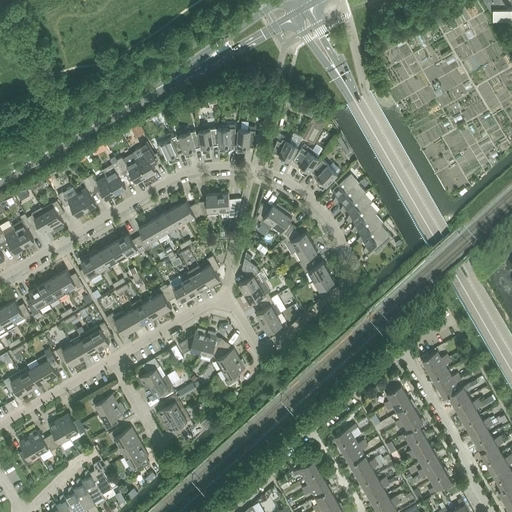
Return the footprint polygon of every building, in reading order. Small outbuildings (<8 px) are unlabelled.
[(511,7),(507,7),(503,0),(484,0),(493,15),(493,19),(511,19),(511,7)] [(288,92),(287,103),(296,104),(297,93),(288,92)] [(315,109),(302,102),(299,110),(312,116),(315,109)] [(316,112),(311,122),(315,124),(318,125),(321,119),(326,121),(327,118),(324,117),(326,114),(317,110),(316,112)] [(310,121),(302,137),(307,139),(315,124),(311,122),(310,121)] [(140,123),(132,127),(136,136),(145,132),(140,123)] [(220,151),(226,150),(227,150),(228,150),(228,149),(229,149),(229,148),(229,147),(229,145),(238,144),(239,131),(236,131),(236,123),(228,124),(228,127),(219,128),(219,130),(220,144),(220,151)] [(256,147),(259,133),(256,133),(256,126),(249,125),(248,129),(239,128),(239,131),(238,144),(237,151),(243,151),(244,151),(245,151),(246,150),(246,149),(247,149),(247,148),(247,146),(256,147)] [(220,144),(219,130),(216,131),(216,127),(199,130),(199,133),(200,133),(202,146),(203,153),(209,152),(210,151),(211,151),(211,150),(211,149),(212,149),(212,148),(211,146),(220,144)] [(202,146),(200,133),(199,133),(197,133),(196,129),(179,134),(180,137),(185,150),(184,150),(186,156),(192,155),(193,154),(194,153),(194,152),(194,151),(194,149),(202,146)] [(170,162),(176,160),(176,159),(177,159),(177,158),(178,157),(177,156),(176,154),(184,150),(185,150),(180,137),(178,138),(176,135),(158,143),(162,152),(165,151),(170,162)] [(278,139),(273,151),(282,155),(281,157),(280,158),(280,159),(280,160),(281,160),(281,161),(282,161),(282,162),(289,165),(298,145),(290,141),(291,138),(284,135),(281,141),(278,139)] [(321,147),(324,142),(318,138),(315,144),(321,147)] [(142,145),(143,147),(133,153),(146,175),(156,170),(153,165),(158,162),(147,142),(142,145)] [(100,145),(91,149),(95,155),(103,151),(100,145)] [(303,146),(293,160),(301,165),(300,167),(300,168),(299,169),(300,170),(300,171),(301,172),(307,176),(319,158),(317,157),(320,154),(307,145),(305,148),(303,146)] [(122,156),(117,159),(124,171),(129,168),(136,181),(146,175),(133,153),(123,158),(122,156)] [(104,170),(107,175),(117,192),(127,187),(119,174),(124,171),(117,159),(115,156),(110,159),(113,164),(104,170)] [(330,165),(323,159),(312,171),(319,178),(318,179),(317,179),(317,180),(317,181),(317,182),(317,183),(318,184),(323,189),(338,173),(337,172),(340,168),(333,162),(330,165)] [(93,173),(88,176),(95,188),(100,185),(107,198),(117,192),(107,175),(97,181),(93,173)] [(340,199),(359,182),(351,173),(332,190),(338,196),(333,200),(336,203),(340,199)] [(90,191),(95,188),(88,176),(83,179),(87,187),(77,192),(87,209),(97,204),(90,191)] [(347,209),(366,191),(359,183),(359,182),(340,199),(345,205),(341,209),(343,212),(347,209)] [(78,215),(87,209),(77,192),(68,198),(63,190),(58,193),(65,206),(70,203),(78,215)] [(230,198),(229,191),(218,192),(219,210),(219,213),(231,212),(231,216),(237,216),(242,197),(230,198)] [(352,219),(372,200),(365,192),(366,191),(347,209),(352,214),(347,219),(349,221),(352,219)] [(203,215),(219,213),(219,210),(218,192),(207,193),(207,200),(198,201),(203,215)] [(58,199),(43,208),(55,228),(56,231),(64,226),(63,224),(64,223),(60,214),(65,211),(58,199)] [(197,218),(203,215),(198,201),(190,206),(187,200),(177,205),(186,220),(195,215),(197,218)] [(373,201),(372,200),(352,219),(357,225),(352,229),(355,232),(357,230),(378,211),(370,203),(373,201)] [(260,222),(270,229),(273,224),(283,210),(274,203),(270,209),(265,206),(257,217),(262,220),(260,222)] [(186,220),(177,205),(168,211),(176,226),(186,220)] [(43,208),(42,206),(32,212),(33,214),(28,217),(32,225),(35,229),(40,226),(45,234),(55,228),(43,208)] [(292,216),(283,210),(273,224),(282,230),(280,233),(285,237),(296,227),(289,222),(292,216)] [(167,231),(176,226),(168,211),(159,216),(167,231)] [(378,211),(357,230),(363,235),(358,240),(360,242),(363,240),(383,221),(376,213),(378,211)] [(23,220),(13,225),(15,228),(25,246),(35,240),(28,227),(32,225),(28,217),(26,212),(20,215),(23,220)] [(158,237),(167,231),(159,216),(149,222),(158,237)] [(383,222),(383,221),(363,240),(368,246),(364,249),(366,252),(371,248),(375,252),(393,236),(381,223),(383,222)] [(148,242),(158,237),(149,222),(139,227),(143,233),(138,236),(145,248),(150,245),(148,242)] [(25,246),(15,228),(13,225),(3,231),(1,227),(0,227),(0,236),(3,242),(8,239),(15,251),(25,246)] [(296,227),(285,237),(283,239),(292,253),(297,250),(312,241),(306,231),(300,235),(296,227)] [(183,241),(195,236),(193,232),(182,237),(183,241)] [(128,254),(130,257),(145,248),(138,236),(132,239),(129,233),(119,239),(128,254)] [(119,259),(128,254),(119,239),(110,244),(119,259)] [(318,251),(312,241),(297,250),(303,259),(300,261),(303,267),(315,260),(312,254),(318,251)] [(109,265),(119,259),(110,244),(101,250),(109,265)] [(104,268),(109,265),(101,250),(97,251),(96,249),(90,252),(91,255),(102,273),(106,271),(104,268)] [(102,273),(91,255),(90,252),(82,257),(84,259),(81,261),(85,267),(80,270),(87,282),(102,273)] [(208,258),(211,264),(202,269),(210,284),(220,279),(215,270),(220,267),(213,255),(208,258)] [(260,284),(263,282),(258,272),(260,271),(257,265),(246,257),(243,268),(248,278),(239,283),(245,293),(260,284)] [(318,265),(315,260),(303,267),(306,272),(309,270),(314,280),(329,271),(324,261),(318,265)] [(202,269),(199,264),(189,270),(201,290),(205,288),(206,290),(212,287),(210,284),(202,269)] [(71,275),(68,269),(58,274),(66,289),(76,284),(78,287),(83,284),(76,272),(71,275)] [(189,270),(180,275),(192,295),(201,290),(189,270)] [(335,281),(329,271),(314,280),(320,289),(315,292),(318,298),(330,291),(327,285),(335,281)] [(124,272),(115,277),(116,280),(126,275),(124,272)] [(49,280),(59,298),(68,293),(66,289),(58,274),(49,280)] [(193,298),(192,295),(180,275),(171,281),(172,283),(166,286),(173,298),(178,295),(182,301),(184,299),(186,302),(193,298)] [(39,285),(49,303),(59,298),(49,280),(39,285)] [(266,293),(260,284),(245,293),(251,302),(257,299),(260,304),(272,297),(269,292),(266,293)] [(49,303),(39,285),(29,291),(33,297),(27,300),(37,317),(43,314),(40,309),(49,303)] [(168,301),(173,298),(166,286),(161,289),(163,292),(153,297),(162,312),(172,307),(168,301)] [(98,289),(93,292),(96,298),(101,295),(98,289)] [(89,293),(83,297),(87,303),(93,300),(89,293)] [(150,299),(144,303),(153,318),(162,312),(153,297),(150,299)] [(282,311),(276,302),(275,302),(272,297),(260,304),(263,309),(257,313),(262,322),(277,314),(282,311)] [(16,323),(26,317),(31,314),(24,302),(19,305),(15,299),(6,305),(16,323)] [(141,299),(132,304),(135,308),(143,323),(153,318),(144,303),(141,299)] [(0,307),(0,316),(8,330),(17,325),(16,323),(6,305),(0,307)] [(85,308),(79,311),(83,317),(88,314),(85,308)] [(135,308),(125,314),(134,329),(143,323),(135,308)] [(134,329),(125,314),(123,310),(115,315),(113,312),(106,316),(115,331),(121,328),(124,334),(134,329)] [(277,314),(262,322),(268,332),(274,329),(277,334),(289,327),(286,321),(283,323),(277,314)] [(0,334),(8,330),(0,316),(0,334)] [(112,333),(105,321),(90,330),(101,348),(110,342),(107,336),(112,333)] [(206,329),(199,327),(198,330),(196,330),(195,334),(179,343),(184,353),(191,349),(202,352),(207,332),(205,332),(206,329)] [(101,348),(90,330),(81,335),(82,339),(91,353),(101,348)] [(216,332),(209,330),(208,333),(207,332),(202,352),(213,355),(215,356),(227,341),(222,337),(222,338),(217,337),(218,335),(216,335),(216,332)] [(70,339),(73,344),(82,359),(91,353),(82,339),(81,335),(79,333),(70,339)] [(231,344),(227,341),(215,356),(217,358),(223,368),(240,358),(234,348),(227,352),(226,351),(231,344)] [(72,365),(82,359),(73,344),(63,349),(62,346),(56,349),(63,362),(69,359),(72,365)] [(177,344),(171,347),(178,360),(184,357),(177,344)] [(50,346),(44,349),(49,358),(40,363),(48,378),(58,373),(55,367),(60,364),(53,351),(50,346)] [(425,363),(429,368),(449,356),(447,353),(441,356),(438,350),(421,360),(424,364),(425,363)] [(432,379),(448,369),(445,363),(451,360),(449,356),(429,368),(432,374),(430,375),(432,379)] [(166,375),(160,365),(155,357),(143,364),(145,367),(148,372),(140,377),(145,387),(166,375)] [(241,359),(240,358),(223,368),(228,377),(225,379),(228,385),(240,378),(237,372),(246,368),(245,366),(247,365),(243,358),(241,359)] [(39,384),(48,378),(40,363),(30,369),(39,384)] [(39,384),(30,369),(28,366),(19,371),(30,389),(39,384)] [(182,367),(176,370),(179,375),(185,372),(182,367)] [(439,387),(460,375),(458,372),(452,375),(448,369),(432,379),(434,383),(436,381),(439,387)] [(30,389),(19,371),(4,380),(11,392),(16,389),(20,395),(30,389)] [(175,390),(171,385),(174,383),(168,374),(166,375),(145,387),(151,397),(159,392),(163,397),(175,390)] [(398,374),(394,377),(395,379),(397,382),(399,385),(403,383),(401,379),(398,374)] [(449,394),(459,388),(459,387),(456,382),(462,378),(460,375),(439,387),(442,392),(441,393),(443,398),(449,394)] [(193,381),(178,390),(180,394),(195,385),(193,381)] [(452,404),(469,395),(465,389),(471,385),(470,382),(469,382),(459,387),(459,388),(449,394),(452,399),(450,400),(452,404)] [(386,405),(407,393),(404,388),(406,387),(403,383),(399,385),(395,387),(391,390),(387,392),(391,398),(384,402),(386,405)] [(96,403),(101,413),(118,402),(113,393),(104,397),(101,392),(89,399),(92,405),(96,403)] [(157,414),(162,422),(165,420),(185,408),(177,393),(165,400),(167,406),(159,410),(160,412),(157,414)] [(398,411),(414,401),(412,398),(410,399),(407,393),(386,405),(388,409),(394,405),(398,411)] [(460,413),(480,401),(478,397),(472,401),(469,395),(452,404),(455,408),(457,407),(460,413)] [(397,424),(418,412),(415,407),(417,405),(414,401),(398,411),(401,417),(395,421),(397,424)] [(463,423),(480,413),(476,407),(482,404),(480,401),(460,413),(463,418),(461,419),(463,423)] [(124,412),(118,402),(101,413),(107,422),(104,424),(107,429),(119,422),(116,417),(124,412)] [(185,408),(165,420),(162,422),(167,430),(170,428),(171,430),(179,425),(182,430),(194,423),(185,408)] [(405,424),(409,430),(419,424),(425,420),(423,416),(421,417),(418,412),(397,424),(399,427),(405,424)] [(74,421),(69,413),(59,418),(69,436),(79,430),(81,433),(86,430),(79,418),(74,421)] [(470,431),(491,419),(490,417),(489,416),(483,419),(480,413),(463,423),(465,427),(467,426),(470,431)] [(210,414),(206,418),(211,424),(216,420),(210,414)] [(49,435),(56,447),(71,439),(69,436),(59,418),(49,424),(54,432),(49,435)] [(474,442),(490,432),(487,426),(493,423),(491,419),(470,431),(474,437),(472,438),(474,442)] [(336,442),(338,446),(355,436),(351,430),(357,426),(355,423),(335,435),(338,441),(336,442)] [(409,430),(398,435),(400,439),(406,436),(410,442),(426,432),(424,428),(422,429),(419,424),(409,430)] [(115,436),(121,446),(138,436),(132,426),(124,431),(121,426),(109,433),(112,438),(115,436)] [(51,450),(56,447),(49,435),(44,438),(39,430),(37,431),(36,429),(30,433),(31,435),(29,435),(39,453),(49,447),(51,450)] [(409,454),(430,442),(427,437),(429,436),(426,432),(410,442),(413,447),(407,451),(409,454)] [(481,450),(502,438),(500,435),(494,438),(490,432),(474,442),(476,446),(478,445),(481,450)] [(30,458),(39,453),(29,435),(20,441),(24,450),(19,453),(26,465),(32,462),(30,458)] [(121,446),(126,455),(143,445),(138,436),(121,446)] [(358,442),(355,436),(338,446),(340,449),(342,448),(346,454),(366,442),(364,438),(358,442)] [(485,460),(501,451),(498,445),(504,441),(502,438),(481,450),(484,455),(482,456),(485,460)] [(368,445),(366,442),(346,454),(349,459),(347,460),(349,464),(365,455),(362,449),(368,445)] [(396,455),(403,451),(399,442),(392,446),(396,455)] [(421,460),(437,451),(435,447),(433,448),(430,442),(409,454),(411,458),(417,454),(421,460)] [(149,455),(143,445),(126,455),(132,465),(128,467),(131,472),(144,465),(141,460),(149,455)] [(420,473),(441,461),(438,456),(439,455),(437,451),(421,460),(424,466),(418,470),(420,473)] [(492,469),(511,457),(511,455),(511,453),(505,457),(501,451),(485,460),(487,464),(489,463),(492,469)] [(152,463),(161,460),(159,452),(150,455),(152,463)] [(369,461),(365,455),(349,464),(351,468),(353,467),(356,472),(377,460),(375,457),(369,461)] [(496,479),(511,470),(509,464),(511,461),(511,457),(492,469),(495,474),(493,475),(496,479)] [(301,471),(305,477),(321,468),(319,464),(317,465),(314,459),(293,471),(295,475),(301,471)] [(97,468),(90,472),(102,494),(103,494),(112,488),(103,471),(105,470),(99,460),(94,463),(97,468)] [(377,460),(356,472),(359,478),(358,479),(360,483),(376,473),(373,467),(379,464),(377,460)] [(432,479),(448,469),(446,465),(444,467),(441,461),(420,473),(422,476),(428,473),(432,479)] [(148,465),(138,475),(141,479),(152,469),(148,465)] [(324,472),(321,468),(305,477),(308,483),(302,487),(304,490),(325,478),(322,473),(324,472)] [(88,477),(82,480),(81,481),(94,502),(104,496),(103,494),(102,494),(90,472),(88,469),(85,471),(88,477)] [(432,479),(435,485),(429,488),(431,492),(452,480),(448,474),(450,473),(448,469),(432,479)] [(511,481),(511,469),(511,470),(496,479),(498,483),(500,482),(503,487),(511,481)] [(376,473),(360,483),(362,487),(364,486),(367,491),(388,479),(386,476),(380,479),(376,473)] [(80,485),(73,489),(86,510),(96,505),(94,502),(81,481),(82,480),(80,478),(77,479),(80,485)] [(312,490),(316,496),(332,486),(330,482),(328,483),(325,478),(304,490),(306,493),(312,490)] [(371,502),(387,492),(384,486),(390,483),(388,480),(388,479),(367,491),(370,497),(368,498),(371,502)] [(511,481),(503,487),(497,491),(499,495),(501,494),(504,499),(511,494),(511,481)] [(73,511),(86,511),(86,510),(73,489),(72,486),(68,488),(72,493),(65,497),(73,511)] [(334,490),(332,486),(316,496),(319,502),(313,505),(315,509),(336,497),(333,491),(334,490)] [(126,494),(131,499),(138,492),(134,487),(126,494)] [(417,487),(413,489),(419,499),(423,497),(417,487)] [(387,492),(371,502),(373,506),(375,504),(378,510),(399,498),(397,495),(391,498),(387,492)] [(73,511),(65,497),(63,494),(60,496),(63,501),(56,505),(60,511),(73,511)] [(317,511),(323,509),(324,511),(330,511),(343,505),(341,501),(339,502),(336,497),(315,509),(316,511),(317,511)] [(455,509),(457,511),(470,511),(461,497),(458,499),(461,505),(455,509)] [(401,501),(399,498),(378,510),(379,511),(396,511),(398,511),(395,505),(401,501)] [(50,511),(60,511),(56,505),(55,502),(52,504),(55,510),(50,511)]
